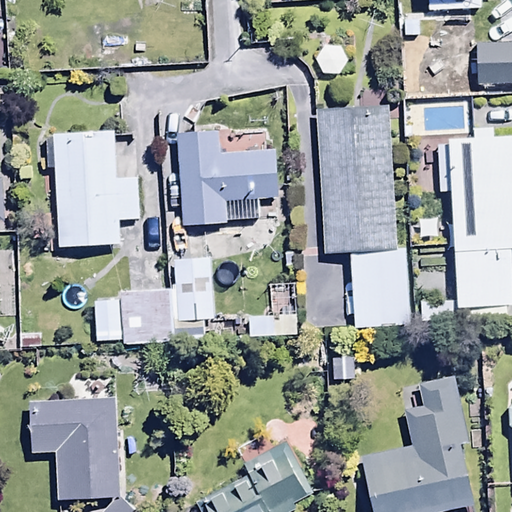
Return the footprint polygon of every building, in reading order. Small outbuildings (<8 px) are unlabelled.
[(424,0),(425,6),(429,6),(430,13),(484,11),(483,0),(424,0)] [(390,113),(317,118),(325,259),(349,258),(353,335),(411,331),(406,255),(399,256),(390,113)] [(511,142),(492,142),(491,132),(470,133),(470,146),(433,148),(437,199),(447,198),(453,306),(418,308),(420,331),(507,326),(506,312),(511,311),(511,142)] [(118,138),(54,139),(56,254),(121,253),(121,225),(138,225),(137,184),(119,184),(118,138)] [(217,139),(176,141),(180,233),(229,231),(229,209),(275,207),(273,159),(218,161),(217,139)] [(122,304),(93,305),(94,346),(121,345),(121,350),(177,349),(176,327),(216,326),(214,266),(172,267),(173,298),(122,299),(122,304)] [(276,319),(250,321),(251,343),(278,342),(276,319)] [(470,448),(453,381),(414,390),(420,414),(400,419),(408,453),(361,465),(372,511),(461,511),(472,510),(457,451),(470,448)] [(114,407),(30,408),(30,460),(57,459),(58,505),(114,504),(114,407)] [(194,511),(285,511),(308,498),(280,454),(193,509),(194,511)] [(131,511),(120,501),(110,511),(131,511)]
